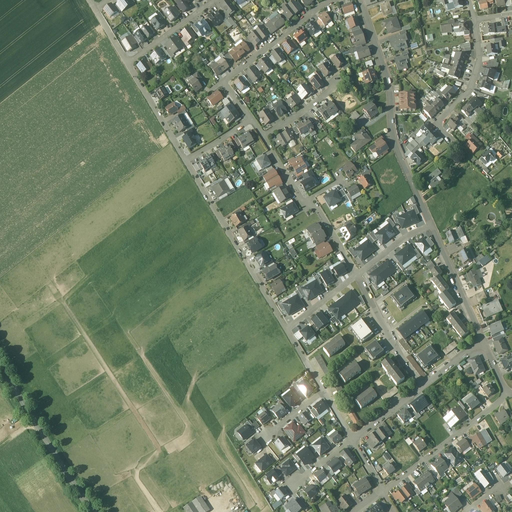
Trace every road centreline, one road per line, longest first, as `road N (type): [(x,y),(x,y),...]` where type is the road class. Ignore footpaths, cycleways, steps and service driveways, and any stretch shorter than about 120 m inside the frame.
road 1 (residential): [(430,226),(396,150),(389,87),(360,0)]
road 2 (residential): [(286,330),(186,162)]
road 3 (residential): [(474,20),(480,61),(470,89),(436,124),(481,169)]
road 4 (residential): [(92,511),(0,364)]
road 5 (residential): [(383,492),(507,392)]
road 6 (residential): [(335,0),(223,81)]
road 7 (residential): [(357,275),(420,388)]
road 8 (residential): [(482,341),(430,226)]
